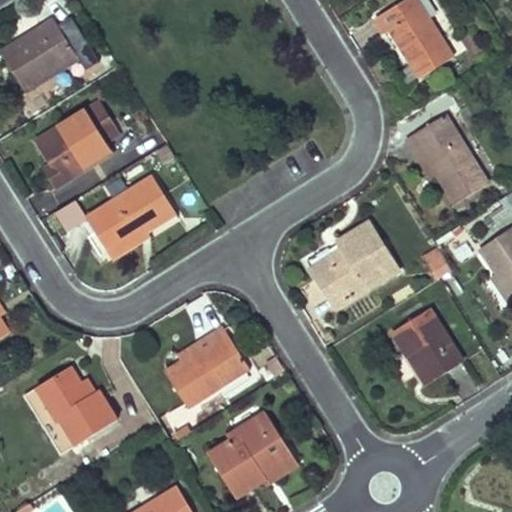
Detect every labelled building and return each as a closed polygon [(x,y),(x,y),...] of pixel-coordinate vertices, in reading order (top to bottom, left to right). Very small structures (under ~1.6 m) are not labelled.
[(413,82),(443,63),(403,0),(399,0),(367,21),(378,39),(384,35),(413,82)] [(72,16),(61,22),(86,66),(97,60),(72,16)] [(0,89),(9,105),(64,71),(39,31),(24,39),(30,48),(8,61),(3,52),(0,54),(0,89)] [(30,48),(24,39),(3,52),(8,61),(30,48)] [(102,143),(82,109),(18,148),(35,175),(41,171),(51,188),(94,161),(88,152),(102,143)] [(446,211),(478,189),(435,122),(396,147),(422,186),(427,182),(446,211)] [(35,197),(51,188),(41,171),(35,175),(25,181),(35,197)] [(159,220),(136,182),(69,223),(89,256),(127,233),(130,237),(159,220)] [(325,314),(388,275),(358,228),(295,268),(325,314)] [(511,239),(505,228),(467,251),(485,279),(504,310),(511,321),(511,239)] [(133,243),(130,237),(127,233),(89,256),(95,266),(133,243)] [(441,275),(426,249),(412,258),(428,284),(441,275)] [(499,313),(504,310),(485,279),(480,282),(499,313)] [(434,382),(451,372),(418,318),(381,341),(397,368),(402,365),(418,392),(434,382)] [(151,385),(172,418),(232,381),(205,338),(192,346),(198,356),(151,385)] [(37,429),(41,426),(58,454),(100,429),(81,398),(68,406),(49,375),(16,394),(37,429)] [(42,463),(58,454),(41,426),(37,429),(16,394),(5,401),(42,463)] [(246,423),(206,447),(209,452),(189,465),(216,508),(231,499),(246,490),(239,478),(269,461),(246,423)] [(278,475),(269,461),(239,478),(246,490),(248,493),(278,475)] [(170,511),(160,494),(130,511),(170,511)]
